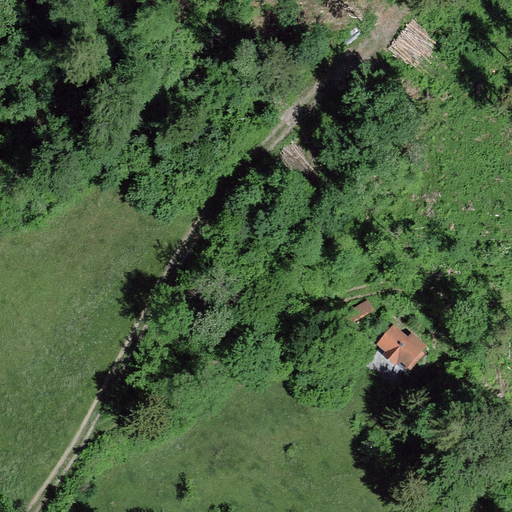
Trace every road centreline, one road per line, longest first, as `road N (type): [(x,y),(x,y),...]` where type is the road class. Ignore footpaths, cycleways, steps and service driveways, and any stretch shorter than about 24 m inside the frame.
road 1 (track): [(68,451),(236,346),(336,297),(403,287),(433,292),(455,314),(461,340),(420,511)]
road 2 (motorway): [(498,0),(184,511)]
road 3 (track): [(68,451),(227,188),(413,0)]
road 4 (motorway): [(330,511),(511,216)]
